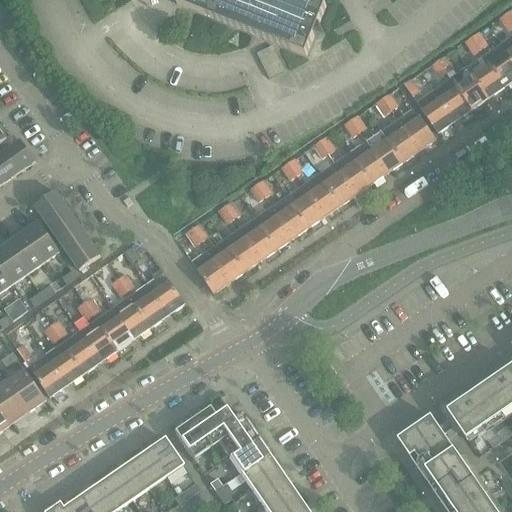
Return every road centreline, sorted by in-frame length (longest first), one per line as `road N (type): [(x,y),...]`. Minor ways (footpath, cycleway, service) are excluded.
road 1 (residential): [(248,348),(287,319),(361,236),(511,131)]
road 2 (residential): [(0,491),(248,348)]
road 3 (residential): [(248,348),(222,334),(160,242),(106,210),(71,159)]
road 4 (residential): [(511,337),(329,462)]
road 5 (residential): [(329,462),(248,348)]
road 6 (residential): [(71,159),(0,54)]
